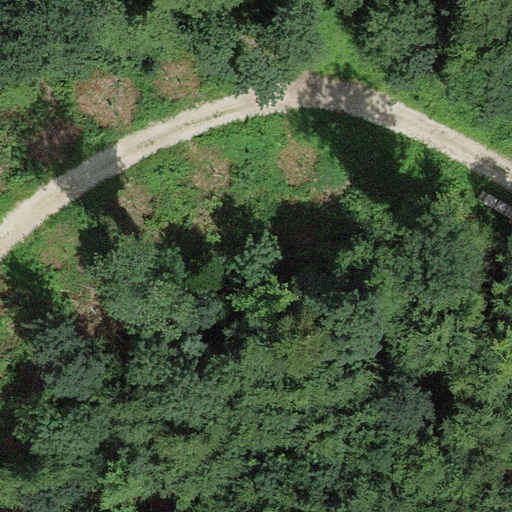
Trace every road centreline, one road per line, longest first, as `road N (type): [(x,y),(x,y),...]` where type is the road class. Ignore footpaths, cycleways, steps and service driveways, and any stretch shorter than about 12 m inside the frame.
road 1 (track): [(0,230),(163,133),(231,107),(298,97),(384,110)]
road 2 (track): [(511,178),(384,110)]
